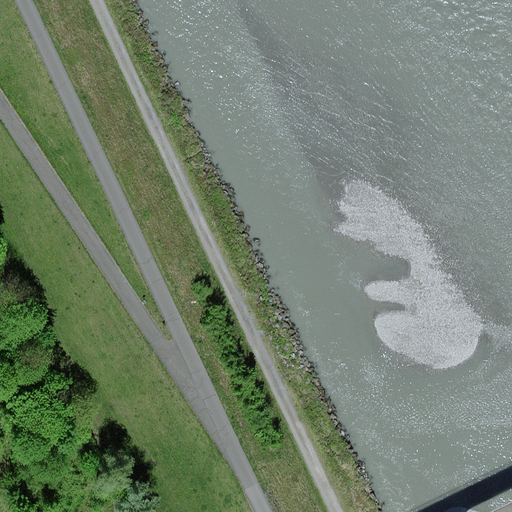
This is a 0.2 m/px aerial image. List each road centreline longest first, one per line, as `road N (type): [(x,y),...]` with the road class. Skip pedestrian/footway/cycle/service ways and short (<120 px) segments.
road 1 (track): [(22,0),(263,511)]
road 2 (track): [(98,0),(334,511)]
road 3 (track): [(0,100),(222,429)]
